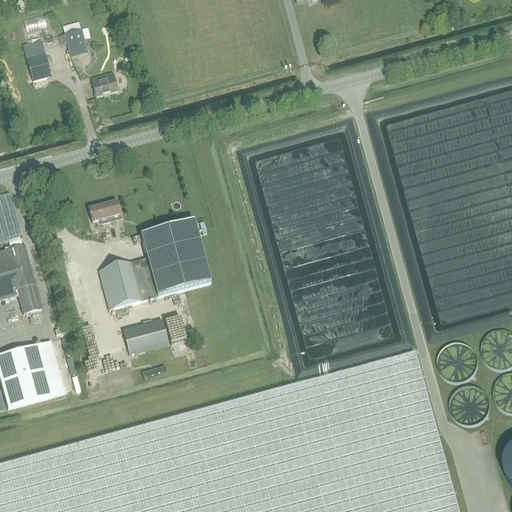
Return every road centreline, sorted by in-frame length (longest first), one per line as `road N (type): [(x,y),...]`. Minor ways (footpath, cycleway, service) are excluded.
road 1 (unclassified): [(349,82),(442,425),(458,441),(478,511)]
road 2 (unclassified): [(0,178),(349,82)]
road 3 (unclassified): [(349,82),(511,38)]
